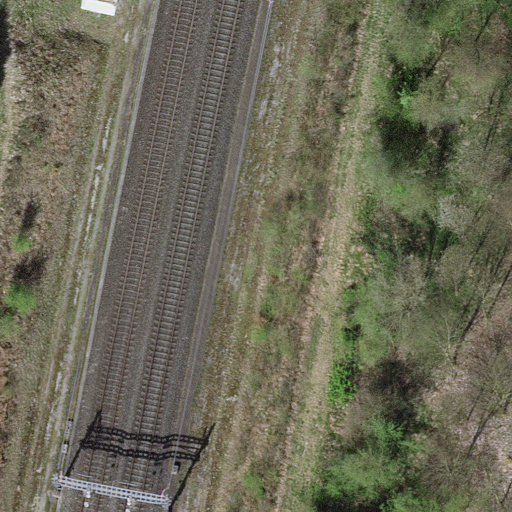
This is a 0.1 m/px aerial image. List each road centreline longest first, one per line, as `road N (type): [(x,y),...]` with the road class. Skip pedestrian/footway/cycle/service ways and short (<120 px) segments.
road 1 (track): [(310,0),(196,511)]
road 2 (track): [(134,0),(31,511)]
